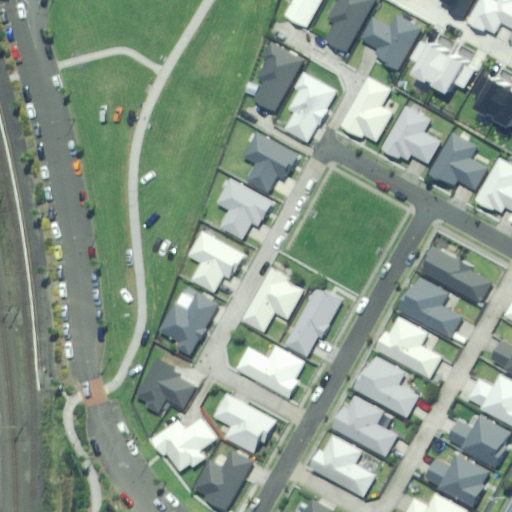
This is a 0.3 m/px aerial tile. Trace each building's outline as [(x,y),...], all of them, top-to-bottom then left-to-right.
[(297,0),(289,16),(311,28),(326,0),(297,0)] [(378,0),(343,0),(333,20),(339,23),(330,41),(350,52),(378,0)] [(511,0),(476,0),(473,8),(511,25),(511,0)] [(423,29),(401,16),(394,29),(376,19),(365,40),(382,49),(379,55),(401,67),(423,29)] [(485,42),(436,17),(413,61),(461,87),(485,42)] [(305,61),(274,44),(266,58),(271,61),(261,79),(268,82),(258,100),(278,111),(305,61)] [(511,56),(500,51),(472,97),(511,121),(511,56)] [(299,99),(294,96),(290,104),(295,107),(293,109),(299,113),(289,130),(312,142),(314,139),(319,141),(325,130),(319,127),(321,123),(324,124),(331,111),(329,109),(339,91),(307,74),(299,89),(303,91),(299,99)] [(394,91),(372,78),(345,126),(365,137),(366,134),(379,142),(396,114),(384,107),(394,91)] [(424,112),(412,105),(386,149),(410,162),(414,154),(431,164),(444,142),(427,132),(433,121),(422,115),(424,112)] [(260,137),(253,133),(248,143),(254,147),(249,157),(260,164),(250,181),(271,192),(281,175),(289,180),(302,157),(262,134),(260,137)] [(479,146),(456,134),(435,173),(458,185),(460,181),(478,191),(490,168),(472,159),(479,146)] [(511,164),(502,159),(480,201),(503,213),(506,206),(511,209),(511,164)] [(278,204),(235,180),(222,204),(234,211),(225,228),(246,239),(256,222),(265,227),(278,204)] [(248,255),(206,232),(193,257),(205,263),(196,281),(217,292),(226,276),(234,280),(248,255)] [(474,268),(440,249),(427,272),(482,303),(496,280),(474,268)] [(292,275),(276,266),(246,321),(267,333),(278,313),(291,320),(306,292),(288,282),(292,275)] [(451,294),(424,279),(405,312),(453,338),(464,318),(444,307),(451,294)] [(322,336),(327,339),(333,327),(331,326),(345,301),(322,288),(289,345),(310,357),(322,336)] [(222,303),(202,293),(193,310),(180,303),(165,332),(184,343),(180,348),(195,356),(212,326),(210,325),(222,303)] [(431,334),(402,318),(394,334),(391,332),(381,350),(432,379),(444,358),(424,346),(431,334)] [(511,345),(506,342),(495,361),(511,370),(511,345)] [(306,363),(279,348),(272,360),(251,349),(240,370),(292,399),(301,382),(297,380),(306,363)] [(407,374),(381,358),(372,373),(369,372),(359,390),(409,418),(421,397),(401,386),(407,374)] [(184,372),(162,359),(141,397),(151,402),(149,406),(162,413),(170,399),(187,409),(199,388),(181,378),(184,372)] [(511,379),(505,375),(497,389),(483,381),(471,400),(511,424),(511,379)] [(277,422),(231,395),(218,417),(235,427),(228,438),(258,455),(277,422)] [(385,413),(357,397),(338,430),(386,457),(398,437),(378,425),(385,413)] [(511,444),(511,433),(485,417),(476,431),(462,423),(452,441),(498,468),(511,444)] [(219,439),(205,419),(189,431),(182,422),(157,440),(168,455),(171,453),(184,471),(194,464),(196,467),(208,459),(203,451),(219,439)] [(363,452),(335,436),(325,453),(324,452),(314,468),(366,497),(377,477),(356,464),(363,452)] [(256,462),(236,451),(226,468),(213,462),(198,489),(209,495),(208,498),(230,510),(256,462)] [(494,475),(463,456),(455,469),(440,460),(429,480),(475,507),(494,475)] [(469,511),(441,495),(432,509),(417,500),(409,511),(469,511)] [(335,511),(316,501),(310,511),(294,511),(335,511)]
